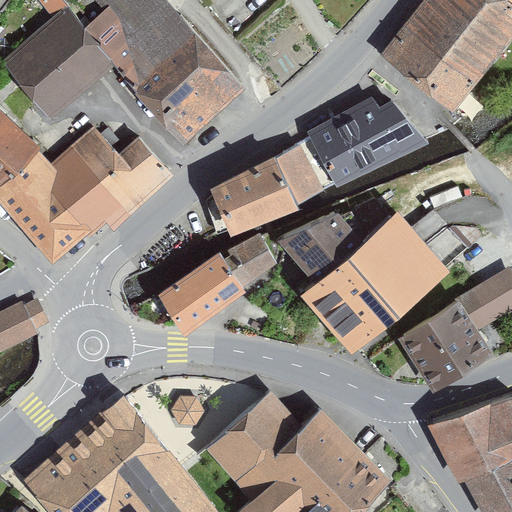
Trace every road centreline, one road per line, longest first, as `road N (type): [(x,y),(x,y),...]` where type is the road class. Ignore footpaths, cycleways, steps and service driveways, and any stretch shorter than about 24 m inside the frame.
road 1 (tertiary): [(393,0),(358,49),(124,238),(94,270),(76,313)]
road 2 (secondary): [(92,344),(247,349),(385,398)]
road 3 (tertiary): [(469,511),(385,398)]
road 4 (secondary): [(0,445),(38,413),(92,344)]
road 5 (secondary): [(385,398),(433,399),(511,372)]
